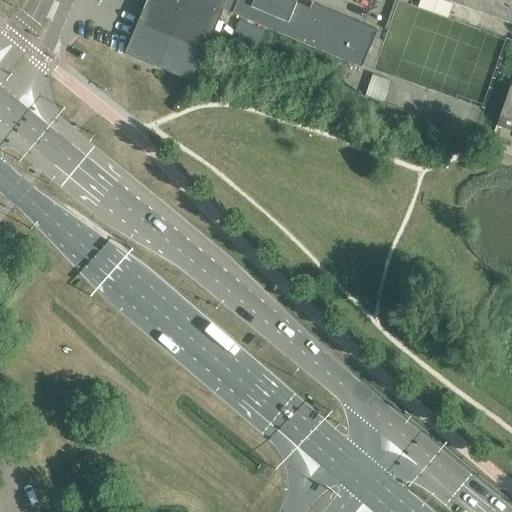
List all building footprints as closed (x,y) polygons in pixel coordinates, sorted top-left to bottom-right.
[(191,82),(225,0),(147,0),(125,54),(173,74),(191,82)] [(237,0),(232,13),(361,68),(377,30),(312,2),(309,8),(289,0),(237,0)] [(511,0),(442,0),(511,24),(511,20),(511,0)] [(264,31),(239,20),(233,34),(258,45),(264,31)] [(364,96),(386,104),(394,82),(372,74),(364,96)] [(511,80),(511,81),(494,132),(495,132),(499,122),(511,126),(511,87),(511,84),(511,80)]
